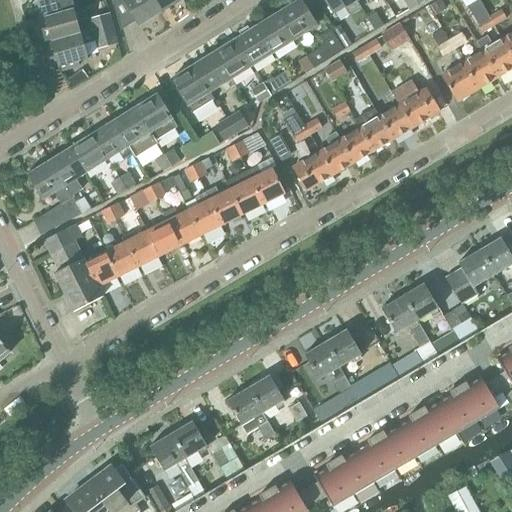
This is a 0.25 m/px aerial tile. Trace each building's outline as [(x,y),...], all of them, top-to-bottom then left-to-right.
[(71,0),(40,0),(46,18),(75,9),(71,0)] [(139,25),(161,11),(153,0),(111,0),(119,29),(135,19),(139,25)] [(153,0),(161,11),(178,0),(153,0)] [(300,0),(279,13),(296,40),(318,26),(301,0),(300,0)] [(325,0),(335,15),(346,8),(351,16),(362,9),(357,2),(357,1),(356,0),(325,0)] [(415,0),(402,0),(409,9),(418,4),(415,0)] [(462,0),(477,25),(482,33),(495,25),(490,17),(479,0),(462,0)] [(75,9),(46,18),(53,42),(112,25),(109,14),(89,20),(89,19),(78,22),(75,9)] [(490,17),(495,25),(505,19),(500,11),(490,17)] [(258,27),(275,53),(296,40),(279,13),(258,27)] [(367,18),(375,30),(383,25),(376,13),(367,18)] [(359,24),(366,36),(375,30),(367,18),(359,24)] [(112,25),(53,42),(60,68),(63,67),(65,69),(67,70),(70,69),(72,67),(73,65),(89,60),(84,44),(96,40),(99,49),(117,44),(112,25)] [(400,25),(382,37),(391,52),(410,40),(400,25)] [(254,67),(275,53),(258,27),(237,40),(254,67)] [(322,47),(307,56),(314,68),(344,49),(331,29),(320,37),(323,41),(322,47)] [(511,60),(511,32),(500,40),(511,60)] [(460,33),(449,40),(455,49),(466,42),(460,33)] [(481,52),(497,79),(511,69),(511,60),(500,40),(492,45),(487,36),(476,42),(482,51),(481,52)] [(233,80),(254,67),(237,40),(216,53),(233,80)] [(449,40),(437,48),(443,57),(455,49),(449,40)] [(365,48),(369,56),(381,49),(377,41),(365,48)] [(357,62),(369,56),(365,48),(353,54),(357,62)] [(476,91),(497,79),(481,52),(460,64),(476,91)] [(212,93),(233,80),(216,53),(195,66),(212,93)] [(306,74),(314,68),(307,56),(298,62),(306,74)] [(340,63),(326,72),(333,82),(347,73),(340,63)] [(457,102),(476,91),(460,64),(441,75),(457,102)] [(172,80),(189,107),(192,113),(214,99),(211,94),(212,93),(195,66),(172,80)] [(273,77),(264,83),(272,96),(280,90),(273,77)] [(412,81),(392,93),(399,104),(413,128),(440,112),(426,88),(419,92),(412,81)] [(251,91),(259,104),(272,96),(264,83),(251,91)] [(156,141),(177,127),(173,120),(158,95),(136,109),(156,141)] [(344,102),(332,110),(337,119),(349,111),(344,102)] [(393,140),(413,128),(399,104),(379,116),(393,140)] [(134,153),(133,154),(136,158),(158,144),(156,141),(136,109),(115,122),(134,153)] [(375,109),(354,121),(358,128),(372,152),(393,140),(379,116),(375,109)] [(239,111),(227,119),(237,134),(249,127),(239,111)] [(298,141),(309,135),(304,126),(296,113),(285,120),(298,141)] [(227,119),(215,126),(224,142),(237,134),(227,119)] [(304,126),(309,135),(321,127),(316,119),(304,126)] [(93,135),(109,160),(120,153),(124,160),(133,154),(134,153),(115,122),(93,135)] [(354,164),(372,152),(358,128),(339,139),(354,164)] [(329,145),(319,151),(334,175),(354,164),(339,139),(335,133),(326,139),(329,145)] [(259,134),(244,141),(250,154),(265,147),(267,146),(259,134)] [(87,173),(109,160),(93,135),(72,148),(87,173)] [(244,141),(235,146),(241,159),(250,154),(244,141)] [(235,146),(226,150),(232,163),(241,159),(235,146)] [(51,161),(66,186),(72,196),(73,196),(83,190),(76,180),(87,173),(72,148),(51,161)] [(174,150),(165,155),(172,167),(181,162),(174,150)] [(306,192),(334,175),(319,151),(292,167),(306,192)] [(165,155),(156,160),(163,172),(172,167),(165,155)] [(62,205),(35,222),(42,235),(83,213),(76,202),(76,203),(73,200),(75,199),(73,196),(72,196),(66,186),(51,161),(28,175),(43,200),(55,193),(62,205)] [(201,162),(193,166),(200,179),(208,175),(201,162)] [(193,166),(184,171),(191,184),(200,179),(193,166)] [(258,167),(247,172),(263,205),(285,194),(272,168),(261,173),(258,167)] [(234,179),(225,183),(229,190),(231,188),(244,214),(263,205),(247,172),(234,179)] [(128,173),(119,178),(126,190),(135,185),(128,173)] [(172,177),(162,182),(167,192),(176,187),(188,210),(201,236),(224,224),(208,191),(195,198),(199,205),(196,206),(180,175),(173,179),(172,177)] [(119,178),(110,184),(117,196),(126,190),(119,178)] [(160,183),(151,187),(158,200),(167,196),(160,183)] [(151,187),(143,191),(150,204),(158,200),(151,187)] [(216,188),(208,191),(224,224),(244,214),(231,188),(229,190),(219,195),(216,188)] [(76,202),(83,213),(91,209),(84,198),(76,202)] [(110,208),(116,220),(125,216),(119,203),(110,208)] [(107,224),(116,220),(110,208),(101,212),(107,224)] [(174,208),(164,213),(168,220),(181,246),(201,236),(188,210),(178,215),(174,208)] [(168,220),(147,231),(160,256),(181,246),(168,220)] [(75,225),(69,228),(76,241),(83,237),(77,225),(75,225)] [(69,228),(45,241),(60,271),(55,274),(74,312),(103,297),(98,288),(85,262),(86,261),(82,254),(78,247),(76,241),(69,228)] [(133,232),(124,237),(126,241),(139,267),(160,256),(147,231),(135,237),(133,232)] [(480,251),(495,276),(511,265),(511,256),(501,238),(480,251)] [(126,241),(106,251),(119,277),(139,267),(126,241)] [(92,249),(82,254),(86,261),(85,262),(98,288),(119,277),(106,251),(95,257),(92,249)] [(461,269),(446,278),(461,304),(478,294),(475,288),(495,276),(480,251),(459,264),(461,268),(461,269)] [(425,284),(403,297),(418,322),(431,314),(434,318),(442,314),(439,309),(425,284)] [(403,297),(381,310),(396,335),(408,328),(412,334),(420,348),(430,342),(422,329),(418,322),(403,297)] [(463,305),(454,310),(462,323),(471,317),(463,305)] [(454,310),(444,317),(452,329),(462,323),(454,310)] [(326,343),(341,368),(362,355),(347,330),(326,343)] [(0,361),(11,353),(0,339),(0,361)] [(420,348),(416,350),(416,351),(424,365),(438,357),(430,342),(420,348)] [(304,356),(319,381),(331,374),(336,381),(334,382),(342,395),(352,389),(340,368),(341,368),(326,343),(304,356)] [(505,372),(495,378),(504,393),(511,388),(511,346),(509,348),(511,352),(497,360),(504,371),(505,372)] [(270,376),(249,389),(263,414),(285,401),(270,376)] [(494,399),(504,393),(495,378),(485,384),(482,378),(468,386),(466,383),(458,387),(479,422),(500,409),(494,399)] [(440,403),(458,434),(479,422),(458,387),(450,392),(452,396),(440,403)] [(249,389),(227,402),(242,427),(242,426),(247,434),(258,428),(266,441),(276,435),(268,422),(263,414),(249,389)] [(300,403),(289,409),(296,422),(298,421),(307,416),(300,403)] [(438,446),(458,434),(440,403),(427,411),(425,407),(417,412),(438,446)] [(417,459),(438,446),(417,412),(409,417),(411,420),(398,428),(417,459)] [(172,435),(186,460),(208,447),(193,422),(172,435)] [(396,471),(417,459),(398,428),(386,435),(384,432),(376,436),(396,471)] [(172,435),(150,448),(165,472),(177,465),(181,473),(180,474),(187,487),(198,481),(186,460),(172,435)] [(222,449),(214,454),(222,468),(230,463),(238,459),(224,436),(217,440),(222,449)] [(376,483),(396,471),(376,436),(367,441),(370,445),(357,452),(376,483)] [(502,485),(511,478),(511,452),(511,451),(490,464),(502,485)] [(335,461),(355,495),(376,483),(357,452),(344,460),(342,456),(335,461)] [(333,508),(355,495),(335,461),(326,466),(328,469),(315,477),(318,483),(308,489),(317,503),(327,498),(333,508)] [(89,484),(110,511),(138,511),(140,511),(137,505),(146,498),(123,465),(122,466),(123,467),(115,472),(112,467),(89,484)] [(278,490),(276,486),(268,491),(280,511),(309,511),(308,509),(317,503),(308,489),(299,494),(298,493),(291,482),(278,490)] [(110,511),(89,484),(67,501),(71,507),(63,511),(110,511)] [(172,511),(158,486),(147,492),(158,511),(172,511)] [(479,511),(467,488),(450,497),(457,511),(479,511)] [(252,511),(280,511),(268,491),(260,496),(262,499),(249,507),(252,511)]
